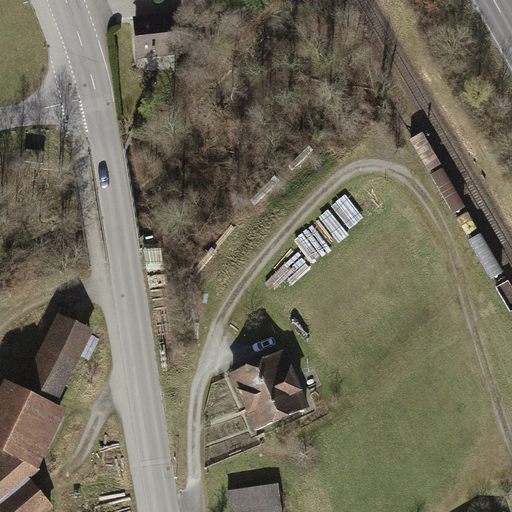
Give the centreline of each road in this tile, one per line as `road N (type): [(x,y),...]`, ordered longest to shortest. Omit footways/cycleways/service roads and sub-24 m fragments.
road 1 (track): [(226,312),(255,268),(339,178),(368,166),(404,175),(448,237),(511,444)]
road 2 (secondary): [(98,95),(167,511)]
